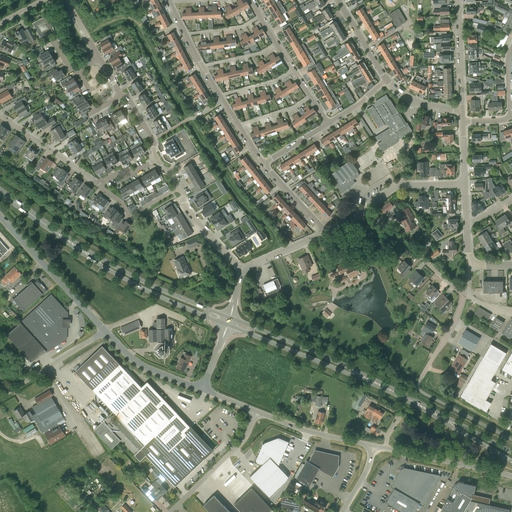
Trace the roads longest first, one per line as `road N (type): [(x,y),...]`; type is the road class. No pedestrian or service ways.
road 1 (primary): [(58,234),(99,265),(224,323)]
road 2 (primary): [(226,316),(58,234)]
road 3 (primary): [(398,394),(233,319)]
road 4 (primary): [(231,326),(398,394)]
road 5 (unclassified): [(105,332),(0,215)]
road 6 (unclassified): [(511,476),(376,446)]
road 7 (unclassified): [(170,511),(247,435),(257,412)]
road 8 (residential): [(463,296),(365,208)]
road 9 (unclassified): [(0,398),(105,332)]
road 10 (unclassified): [(376,446),(257,412)]
road 11 (residential): [(0,114),(99,184)]
